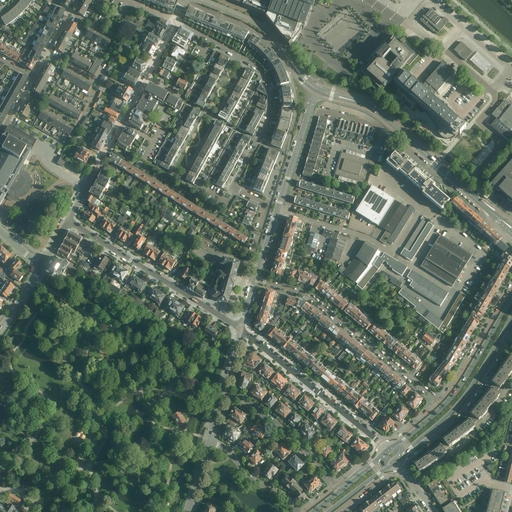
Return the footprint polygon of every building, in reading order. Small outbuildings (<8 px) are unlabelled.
[(23,0),(21,0),(19,3),(26,9),(25,9),(27,11),(28,10),(26,8),(29,5),(29,4),(23,0)] [(83,0),(82,0),(81,4),(88,8),(90,4),(83,0)] [(142,0),(143,0),(142,2),(145,4),(146,2),(157,6),(156,8),(160,10),(160,8),(167,10),(166,12),(169,14),(170,11),(173,13),(173,12),(174,11),(175,8),(176,4),(177,4),(177,3),(170,0),(142,0)] [(229,0),(244,5),(243,6),(246,7),(246,8),(255,11),(265,15),(267,16),(267,17),(267,16),(266,17),(289,46),(290,47),(291,45),(291,44),(295,40),(296,38),(298,37),(300,34),(300,33),(301,32),(302,29),(303,27),(304,27),(304,28),(305,28),(306,25),(312,10),(313,6),(315,2),(315,0),(229,0)] [(19,3),(16,7),(22,13),(24,15),(25,14),(23,12),(25,9),(26,9),(19,3)] [(81,4),(78,9),(85,12),(88,8),(81,4)] [(16,7),(13,10),(18,16),(18,17),(20,19),(21,18),(19,16),(22,13),(16,7)] [(56,7),(54,11),(62,16),(64,12),(56,7)] [(186,18),(190,20),(194,10),(190,8),(186,18)] [(83,17),(85,12),(78,9),(76,13),(83,17)] [(449,22),(447,20),(444,18),(442,20),(430,9),(420,21),(433,33),(434,32),(437,35),(449,22)] [(13,10),(9,13),(14,20),(15,22),(17,22),(15,19),(18,17),(18,16),(13,10)] [(190,20),(194,21),(198,11),(194,10),(190,20)] [(60,20),(62,16),(54,11),(52,15),(60,20)] [(194,21),(198,23),(202,13),(198,11),(194,21)] [(9,13),(5,16),(10,23),(9,24),(11,26),(12,25),(11,23),(14,20),(9,13)] [(198,23),(203,25),(207,15),(202,13),(198,23)] [(58,24),(60,20),(52,15),(49,19),(58,24)] [(211,16),(207,15),(203,25),(207,26),(211,16)] [(5,16),(1,19),(6,26),(9,24),(10,23),(5,16)] [(131,19),(126,16),(124,19),(127,20),(126,22),(128,23),(129,23),(134,26),(137,27),(140,29),(143,24),(142,24),(140,22),(138,26),(135,24),(130,22),(131,19)] [(215,18),(211,16),(207,26),(211,28),(215,18)] [(153,30),(155,30),(156,28),(164,32),(166,28),(158,23),(158,22),(157,22),(156,24),(154,22),(152,25),(144,20),(145,19),(141,17),(138,21),(137,20),(135,24),(138,26),(140,22),(153,30)] [(219,20),(215,18),(211,28),(215,30),(219,20)] [(56,28),(58,24),(49,19),(47,23),(56,28)] [(169,23),(160,19),(158,22),(158,23),(166,28),(169,23)] [(223,21),(219,20),(215,30),(219,31),(223,21)] [(227,23),(223,21),(219,31),(223,33),(227,23)] [(47,23),(45,27),(53,32),(56,28),(47,23)] [(71,35),(76,26),(70,23),(65,32),(71,35)] [(232,25),(227,23),(223,33),(228,35),(232,25)] [(236,26),(232,25),(228,35),(232,36),(236,26)] [(240,28),(236,26),(232,36),(236,38),(240,28)] [(51,36),(51,35),(53,32),(45,27),(43,31),(51,36)] [(157,44),(159,40),(150,35),(148,34),(140,29),(137,27),(135,30),(141,33),(142,33),(145,34),(144,37),(146,38),(149,40),(157,44)] [(159,40),(164,32),(156,28),(155,30),(153,30),(152,31),(151,30),(150,31),(148,34),(150,35),(159,40)] [(194,35),(181,28),(178,32),(179,32),(179,33),(178,33),(179,33),(178,34),(177,34),(188,41),(190,42),(191,40),(192,40),(194,35)] [(244,30),(240,28),(236,38),(240,40),(244,30)] [(87,29),(86,32),(83,36),(88,38),(92,31),(87,29)] [(249,32),(244,30),(240,40),(244,42),(249,32)] [(49,39),(50,38),(51,36),(43,31),(41,35),(49,39)] [(97,34),(92,31),(88,38),(93,41),(97,34)] [(65,32),(62,36),(69,40),(72,36),(71,35),(65,32)] [(101,36),(97,34),(93,41),(97,43),(101,36)] [(186,45),(188,41),(177,34),(175,39),(186,45)] [(41,35),(38,39),(47,43),(49,39),(41,35)] [(253,35),(252,37),(248,44),(252,47),(258,38),(253,35)] [(62,36),(60,41),(67,45),(69,40),(62,36)] [(105,39),(101,36),(97,43),(101,46),(105,39)] [(400,43),(392,36),(385,44),(384,44),(382,47),(372,58),(358,74),(380,93),(395,77),(394,79),(394,80),(394,81),(395,82),(396,82),(396,81),(398,80),(404,75),(400,71),(406,64),(409,66),(419,55),(405,43),(405,41),(405,40),(404,40),(403,40),(400,43)] [(144,42),(144,43),(155,49),(157,44),(149,40),(146,38),(144,42)] [(262,41),(258,38),(252,47),(255,49),(262,41)] [(38,39),(36,43),(45,47),(47,43),(38,39)] [(110,41),(105,39),(101,46),(106,49),(110,41)] [(175,39),(173,42),(173,44),(183,49),(186,45),(175,39)] [(476,40),(470,46),(474,49),(479,43),(476,40)] [(65,49),(67,45),(60,41),(57,45),(65,49)] [(266,44),(262,41),(255,49),(259,52),(266,44)] [(144,43),(142,42),(137,51),(141,53),(142,52),(150,57),(155,49),(144,43)] [(42,51),(43,50),(45,47),(36,43),(34,47),(42,51)] [(454,51),(458,55),(459,55),(466,47),(461,43),(454,51)] [(479,43),(474,49),(478,53),(483,46),(479,43)] [(0,50),(0,53),(3,55),(8,46),(6,44),(5,47),(3,46),(0,50)] [(270,48),(266,44),(259,52),(262,55),(270,48)] [(62,54),(65,49),(57,45),(55,50),(62,54)] [(3,55),(7,58),(13,48),(8,46),(3,55)] [(483,46),(478,53),(481,56),(487,50),(483,46)] [(40,55),(41,54),(42,51),(34,47),(32,50),(40,55)] [(173,51),(172,53),(170,56),(183,64),(186,60),(183,59),(184,58),(185,58),(187,54),(175,47),(175,48),(173,48),(172,49),(173,50),(173,51)] [(7,58),(11,60),(17,50),(15,49),(13,48),(7,58)] [(273,52),(270,48),(262,55),(265,59),(273,52)] [(468,49),(462,55),(466,58),(472,52),(468,49)] [(11,60),(16,63),(20,56),(17,54),(19,51),(17,50),(11,60)] [(38,59),(39,58),(40,55),(32,50),(30,54),(38,59)] [(487,50),(481,56),(485,59),(490,53),(487,50)] [(276,56),(273,52),(265,59),(268,62),(276,56)] [(472,52),(466,58),(470,61),(475,55),(472,52)] [(490,53),(485,59),(489,62),(494,56),(490,53)] [(36,63),(38,59),(30,54),(27,59),(36,63)] [(69,62),(74,64),(78,57),(73,54),(69,62)] [(33,67),(36,63),(27,59),(26,58),(24,57),(21,55),(20,57),(25,60),(27,62),(26,64),(33,67)] [(221,55),(219,60),(226,64),(227,62),(228,62),(229,59),(221,55)] [(475,55),(470,61),(473,65),(479,59),(475,55)] [(279,60),(276,56),(268,62),(270,66),(279,60)] [(494,56),(489,62),(492,66),(498,60),(494,56)] [(74,64),(78,67),(82,60),(78,57),(74,64)] [(33,67),(26,64),(25,65),(22,63),(23,61),(19,59),(18,61),(17,63),(31,71),(33,67)] [(168,60),(165,64),(163,68),(163,67),(163,68),(164,68),(172,72),(176,64),(168,59),(168,60)] [(426,83),(421,88),(432,97),(436,92),(437,93),(454,73),(446,66),(445,65),(443,63),(442,63),(441,62),(439,60),(438,59),(435,63),(439,67),(440,67),(435,72),(426,82),(426,83)] [(479,59),(473,65),(477,68),(482,62),(479,59)] [(82,60),(78,67),(83,69),(87,62),(82,60)] [(219,60),(216,64),(224,68),(226,66),(225,65),(226,64),(219,60)] [(282,64),(279,60),(270,66),(273,70),(282,64)] [(498,60),(492,66),(496,69),(501,63),(498,60)] [(130,63),(128,67),(141,74),(145,67),(145,66),(145,65),(136,61),(133,65),(130,63)] [(87,62),(83,69),(87,72),(91,65),(87,62)] [(482,62),(477,68),(481,71),(486,65),(482,62)] [(501,63),(496,69),(500,72),(505,66),(501,63)] [(54,68),(49,65),(47,64),(45,69),(52,73),(54,68)] [(108,66),(105,72),(109,74),(113,66),(109,64),(108,66)] [(216,64),(214,68),(221,73),(222,71),(223,71),(224,68),(216,64)] [(273,70),(275,74),(285,69),(282,64),(273,70)] [(486,65),(481,71),(484,74),(490,68),(486,65)] [(505,66),(500,72),(503,76),(509,69),(505,66)] [(214,68),(211,73),(219,77),(221,75),(220,74),(221,73),(214,68)] [(490,68),(484,74),(488,78),(493,72),(490,68)] [(49,77),(52,73),(45,69),(42,73),(49,77)] [(137,81),(140,76),(129,69),(126,75),(137,81)] [(255,73),(247,69),(245,72),(246,72),(245,74),(252,78),(255,73)] [(275,74),(277,78),(287,74),(285,69),(275,74)] [(69,73),(64,70),(60,77),(65,80),(69,73)] [(158,76),(161,78),(162,77),(168,81),(172,75),(162,70),(161,72),(160,71),(158,75),(159,76),(158,76)] [(493,72),(488,78),(492,81),(497,75),(493,72)] [(47,82),(49,77),(42,73),(40,78),(47,82)] [(73,75),(69,73),(65,80),(69,82),(73,75)] [(137,81),(126,75),(123,73),(120,79),(134,87),(137,81)] [(211,73),(209,77),(216,82),(217,80),(218,80),(219,77),(211,73)] [(19,74),(16,78),(25,83),(27,79),(19,74)] [(250,82),(252,78),(245,74),(244,76),(243,75),(242,78),(250,82)] [(288,79),(287,74),(277,78),(278,82),(288,79)] [(398,80),(394,85),(419,107),(421,108),(424,112),(425,114),(428,116),(430,119),(434,124),(437,127),(435,129),(436,130),(440,136),(440,137),(442,138),(444,139),(446,140),(447,140),(448,140),(449,140),(450,140),(451,140),(453,139),(454,138),(455,137),(459,133),(460,134),(466,127),(463,125),(462,124),(461,124),(460,123),(459,122),(458,122),(457,121),(453,117),(432,98),(432,97),(421,88),(404,74),(404,75),(399,80),(398,80)] [(78,78),(73,75),(69,82),(74,85),(78,78)] [(497,75),(492,81),(495,84),(501,78),(497,75)] [(99,81),(103,83),(105,84),(108,79),(102,76),(99,81)] [(209,77),(206,82),(214,86),(216,84),(215,83),(216,82),(209,77)] [(16,78),(14,82),(22,87),(25,83),(16,78)] [(40,78),(37,82),(44,86),(47,82),(40,78)] [(82,80),(78,78),(74,85),(78,87),(82,80)] [(176,86),(184,90),(188,83),(180,79),(178,78),(175,85),(176,85),(176,86)] [(247,87),(250,82),(242,78),(240,81),(241,81),(240,83),(247,87)] [(290,84),(288,79),(278,82),(280,87),(290,84)] [(83,81),(82,80),(78,87),(83,90),(87,83),(83,81)] [(103,83),(99,81),(95,89),(101,92),(105,84),(103,83)] [(14,82),(12,86),(20,91),(22,87),(14,82)] [(42,91),(44,86),(37,82),(35,87),(42,91)] [(206,82),(204,86),(211,90),(212,89),(213,89),(214,86),(206,82)] [(91,85),(87,83),(83,90),(87,92),(91,85)] [(245,91),(247,87),(240,83),(239,84),(238,84),(237,87),(245,91)] [(261,84),(257,91),(254,95),(256,96),(258,92),(264,95),(267,97),(267,95),(267,94),(266,93),(266,92),(265,90),(264,88),(264,87),(263,86),(262,85),(262,84),(261,84)] [(179,111),(184,103),(150,85),(146,93),(145,93),(164,103),(179,111)] [(12,86),(10,90),(18,95),(20,91),(12,86)] [(204,86),(202,91),(210,95),(211,93),(210,92),(211,90),(204,86)] [(39,95),(42,91),(35,87),(32,91),(39,95)] [(131,91),(123,87),(121,90),(118,88),(117,91),(128,97),(131,91)] [(242,96),(245,91),(237,87),(235,89),(236,90),(235,92),(242,96)] [(10,90),(7,94),(16,99),(18,95),(10,90)] [(117,91),(114,96),(125,102),(128,97),(117,91)] [(202,91),(199,95),(207,99),(208,98),(210,95),(202,91)] [(135,111),(149,118),(151,115),(155,114),(156,112),(157,113),(158,113),(159,113),(159,112),(159,111),(159,110),(157,110),(158,108),(158,105),(159,103),(163,105),(164,103),(145,93),(146,93),(145,92),(135,111)] [(240,100),(242,96),(235,92),(234,93),(233,93),(232,96),(240,100)] [(7,94),(5,98),(14,102),(16,99),(7,94)] [(199,95),(197,99),(197,100),(205,104),(206,102),(206,101),(207,99),(199,95)] [(259,102),(267,107),(267,105),(267,104),(267,103),(267,102),(267,100),(267,99),(267,98),(267,97),(264,95),(262,99),(261,98),(259,102)] [(46,103),(51,105),(55,98),(50,96),(46,103)] [(237,105),(240,100),(232,96),(230,98),(231,99),(230,101),(237,105)] [(11,106),(14,102),(5,98),(3,102),(11,106)] [(59,101),(55,98),(51,105),(55,108),(59,101)] [(115,98),(112,105),(116,107),(117,105),(119,106),(118,107),(121,108),(120,109),(122,110),(123,107),(124,106),(125,105),(125,103),(121,101),(121,102),(115,98)] [(206,105),(205,104),(197,100),(197,99),(195,99),(193,104),(203,109),(206,105)] [(55,108),(56,108),(60,110),(64,103),(59,101),(55,108)] [(235,109),(237,105),(230,101),(229,102),(228,102),(227,105),(235,109)] [(489,123),(488,124),(511,144),(511,142),(511,107),(505,101),(504,101),(499,107),(492,115),(494,117),(491,122),(489,123)] [(3,102),(1,106),(9,110),(11,106),(3,102)] [(267,107),(259,102),(256,106),(265,111),(266,110),(266,109),(266,108),(267,107)] [(60,110),(64,113),(68,106),(64,103),(60,110)] [(29,114),(31,109),(24,105),(22,110),(29,114)] [(119,115),(99,106),(96,105),(95,107),(94,107),(94,108),(98,110),(108,115),(116,119),(119,115)] [(120,113),(122,110),(120,109),(121,108),(118,107),(119,106),(117,105),(116,107),(112,105),(109,110),(119,114),(120,112),(120,113)] [(232,114),(235,109),(227,105),(225,107),(226,108),(225,109),(232,114)] [(1,106),(0,107),(0,110),(7,114),(9,110),(1,106)] [(64,113),(68,115),(69,115),(73,108),(68,106),(64,113)] [(191,107),(188,112),(189,113),(190,113),(198,117),(197,117),(199,118),(201,113),(191,107)] [(77,111),(73,108),(69,115),(73,118),(77,111)] [(230,118),(232,114),(225,109),(224,111),(223,111),(222,113),(222,114),(230,118)] [(253,114),(261,118),(262,116),(264,113),(256,109),(253,114)] [(22,110),(19,115),(26,119),(29,114),(22,110)] [(46,114),(41,111),(37,118),(42,121),(46,114)] [(73,118),(78,120),(82,113),(77,111),(73,118)] [(135,111),(135,112),(134,114),(132,118),(141,123),(143,119),(147,121),(148,119),(149,118),(135,111)] [(189,113),(187,117),(195,121),(196,119),(196,120),(197,117),(198,117),(190,113),(189,113)] [(222,113),(221,113),(218,118),(229,123),(231,118),(230,118),(222,114),(222,113)] [(42,121),(46,124),(50,116),(46,114),(42,121)] [(253,114),(251,118),(259,122),(260,120),(260,119),(261,118),(253,114)] [(114,124),(116,120),(116,119),(108,115),(107,117),(104,115),(103,118),(114,124)] [(55,119),(54,119),(50,116),(46,124),(51,126),(55,119)] [(187,117),(185,121),(193,126),(194,123),(195,121),(187,117)] [(333,122),(331,126),(335,127),(335,129),(336,129),(338,121),(335,120),(324,118),(324,119),(320,117),(318,123),(326,125),(327,125),(328,121),(330,122),(330,121),(333,122)] [(102,126),(100,128),(101,128),(109,133),(112,128),(101,121),(96,118),(94,121),(102,126)] [(103,118),(101,121),(112,128),(114,124),(103,118)] [(132,118),(129,123),(130,124),(140,131),(144,125),(143,125),(141,123),(132,118)] [(256,126),(257,125),(259,122),(251,118),(249,122),(256,126)] [(59,121),(55,119),(51,126),(55,128),(59,121)] [(55,128),(60,131),(64,124),(59,121),(55,128)] [(185,121),(182,126),(190,130),(191,128),(191,129),(193,126),(185,121)] [(216,121),(214,126),(215,127),(215,126),(223,131),(224,132),(227,127),(216,121)] [(336,129),(334,136),(336,136),(337,134),(338,130),(340,130),(342,122),(341,122),(340,121),(339,121),(338,121),(336,129)] [(249,122),(246,127),(254,131),(255,129),(255,128),(256,126),(249,122)] [(60,131),(64,133),(68,126),(64,124),(60,131)] [(0,204),(5,196),(6,193),(7,193),(11,195),(13,196),(14,196),(16,197),(17,197),(18,197),(19,196),(20,196),(22,196),(23,195),(24,195),(25,194),(27,193),(28,192),(28,190),(29,189),(30,188),(30,186),(30,185),(31,183),(30,182),(30,181),(30,180),(30,179),(29,178),(29,176),(28,175),(27,174),(26,173),(25,172),(24,171),(23,171),(23,170),(24,168),(25,166),(23,165),(26,160),(30,152),(31,150),(32,149),(36,142),(14,130),(8,126),(2,137),(3,137),(1,139),(0,140),(0,204)] [(73,129),(69,127),(68,126),(64,133),(69,136),(73,129)] [(182,126),(180,130),(188,135),(189,132),(190,130),(182,126)] [(220,135),(223,131),(215,126),(215,127),(213,129),(214,129),(213,131),(220,135)] [(255,132),(254,131),(246,127),(245,126),(242,131),(253,137),(255,132)] [(107,137),(109,133),(101,128),(100,130),(95,127),(94,130),(95,130),(107,137)] [(287,135),(289,130),(278,127),(277,131),(287,135)] [(317,127),(316,128),(316,131),(329,135),(332,136),(333,135),(330,134),(330,133),(328,132),(326,131),(326,130),(317,127)] [(125,129),(124,132),(135,139),(138,135),(127,129),(125,129)] [(372,139),(373,135),(375,130),(371,129),(366,145),(371,147),(372,145),(369,144),(371,138),(372,139)] [(105,141),(107,137),(95,130),(94,132),(97,134),(96,136),(105,141)] [(180,130),(177,135),(185,139),(186,137),(186,138),(188,135),(180,130)] [(218,140),(220,135),(213,131),(212,133),(211,133),(210,135),(218,140)] [(285,140),(287,135),(277,131),(275,136),(285,140)] [(124,132),(121,137),(133,144),(135,139),(124,132)] [(248,138),(240,134),(238,139),(239,140),(247,144),(247,145),(248,145),(251,140),(248,138)] [(102,146),(105,141),(96,136),(95,135),(92,140),(102,146)] [(177,135),(175,139),(183,144),(184,141),(185,139),(177,135)] [(216,144),(218,140),(210,135),(208,138),(209,138),(208,140),(216,144)] [(275,136),(273,141),(283,145),(285,140),(275,136)] [(314,136),(313,140),(327,144),(327,141),(323,140),(323,138),(314,136)] [(119,141),(130,148),(133,144),(121,137),(119,141)] [(175,139),(172,144),(180,148),(181,146),(183,144),(175,139)] [(99,151),(102,146),(92,140),(89,145),(99,151)] [(213,149),(216,144),(208,140),(207,142),(206,142),(205,144),(213,149)] [(239,140),(237,144),(244,148),(245,147),(246,147),(247,145),(247,144),(239,140)] [(128,153),(131,149),(131,148),(130,148),(119,141),(116,146),(128,153)] [(273,141),(271,146),(281,150),(283,145),(273,141)] [(172,144),(170,148),(178,153),(179,150),(180,148),(172,144)] [(211,153),(213,149),(205,144),(204,147),(203,149),(211,153)] [(237,144),(234,149),(242,153),(244,150),(243,150),(244,148),(237,144)] [(321,148),(312,146),(310,150),(324,154),(324,152),(323,152),(323,150),(320,150),(321,148)] [(89,159),(90,157),(89,156),(91,154),(81,148),(79,150),(77,153),(75,153),(87,160),(88,159),(89,159)] [(170,148),(167,153),(175,157),(176,155),(177,155),(178,153),(170,148)] [(208,158),(211,153),(203,149),(202,151),(200,153),(208,158)] [(234,149),(232,153),(239,157),(240,155),(241,156),(242,153),(234,149)] [(279,154),(269,149),(267,154),(277,159),(279,154)] [(358,182),(363,184),(368,167),(376,170),(380,156),(375,154),(373,162),(365,159),(365,156),(347,151),(346,154),(341,152),(334,176),(339,177),(338,180),(357,185),(358,182)] [(87,163),(88,161),(87,160),(75,153),(73,157),(74,158),(73,159),(81,163),(81,164),(84,166),(85,163),(87,163)] [(167,153),(165,157),(173,162),(175,159),(174,159),(175,157),(167,153)] [(206,162),(208,158),(200,153),(199,156),(198,158),(206,162)] [(232,153),(229,158),(237,162),(239,159),(238,159),(239,157),(232,153)] [(395,153),(391,157),(386,163),(398,173),(399,172),(407,179),(416,168),(405,159),(403,160),(395,153)] [(112,154),(108,161),(118,167),(122,161),(112,154)] [(275,164),(277,159),(267,154),(265,159),(275,164)] [(309,154),(308,159),(326,164),(324,163),(324,161),(322,160),(318,158),(318,157),(309,154)] [(165,157),(163,162),(170,166),(171,164),(172,164),(173,162),(165,157)] [(63,167),(66,162),(60,158),(57,164),(63,167)] [(203,167),(206,162),(198,158),(197,160),(195,162),(203,167)] [(229,158),(227,162),(234,166),(235,164),(236,165),(237,162),(229,158)] [(265,159),(262,164),(273,169),(275,164),(265,159)] [(118,167),(125,171),(128,165),(122,161),(118,167)] [(160,166),(168,171),(170,168),(169,168),(170,166),(163,162),(160,166)] [(201,171),(203,167),(195,162),(194,165),(193,167),(201,171)] [(227,162),(224,167),(232,171),(234,168),(233,168),(234,166),(227,162)] [(306,163),(306,165),(305,167),(319,171),(319,168),(315,167),(316,166),(306,163)] [(271,174),(273,169),(262,164),(260,169),(271,174)] [(125,171),(130,174),(134,168),(128,165),(125,171)] [(198,176),(201,171),(193,167),(192,169),(192,168),(190,171),(198,176)] [(224,167),(222,171),(229,175),(230,173),(231,174),(232,171),(224,167)] [(430,180),(425,176),(419,171),(420,170),(422,172),(423,171),(419,167),(417,170),(416,168),(407,179),(421,190),(430,180)] [(130,174),(136,178),(140,172),(134,168),(130,174)] [(511,171),(508,168),(492,186),(499,193),(497,195),(501,199),(501,198),(511,207),(511,171)] [(260,169),(258,174),(269,179),(271,174),(260,169)] [(196,180),(198,176),(190,171),(189,174),(188,176),(196,180)] [(222,171),(219,175),(227,180),(229,177),(228,177),(229,175),(222,171)] [(136,178),(142,182),(146,176),(140,172),(136,178)] [(304,172),(302,176),(312,179),(312,178),(316,180),(317,178),(315,178),(315,176),(313,176),(313,174),(304,172)] [(101,174),(98,179),(116,189),(118,186),(114,183),(113,184),(112,183),(113,180),(108,178),(101,174)] [(258,174),(256,179),(267,184),(269,179),(258,174)] [(219,175),(217,180),(224,184),(225,182),(226,183),(227,180),(219,175)] [(142,182),(148,185),(152,180),(146,176),(142,182)] [(196,180),(188,176),(187,178),(187,177),(185,180),(193,185),(196,180)] [(98,179),(95,184),(107,191),(108,188),(110,189),(116,193),(118,190),(116,189),(98,179)] [(256,179),(254,184),(265,189),(267,184),(256,179)] [(148,185),(154,189),(158,183),(152,180),(148,185)] [(224,184),(217,180),(214,185),(222,189),(224,186),(223,186),(224,184)] [(442,211),(450,201),(436,189),(440,185),(436,182),(434,184),(430,180),(421,190),(424,193),(422,194),(442,211)] [(308,184),(301,182),(300,183),(301,183),(300,184),(301,184),(300,187),(299,187),(299,188),(306,191),(308,184)] [(154,189),(160,193),(164,187),(158,183),(154,189)] [(95,184),(92,189),(105,196),(110,199),(112,200),(114,197),(108,194),(106,193),(107,191),(95,184)] [(254,184),(252,190),(263,194),(265,189),(254,184)] [(315,186),(308,184),(306,191),(312,193),(315,186)] [(321,188),(315,186),(312,193),(319,195),(321,188)] [(160,193),(166,197),(170,191),(164,187),(160,193)] [(395,201),(383,194),(372,187),(356,212),(370,221),(373,224),(374,223),(378,226),(377,227),(378,227),(378,226),(395,201)] [(328,190),(321,188),(319,195),(326,197),(328,190)] [(90,194),(90,195),(102,201),(105,196),(92,189),(91,191),(90,194)] [(335,193),(328,190),(326,197),(333,199),(335,193)] [(166,197),(172,200),(176,194),(170,191),(166,197)] [(341,195),(335,193),(333,199),(339,201),(341,195)] [(172,200),(178,204),(182,198),(176,194),(172,200)] [(348,197),(341,195),(339,201),(346,203),(348,197)] [(97,200),(89,196),(86,201),(87,201),(86,201),(88,202),(91,204),(94,205),(97,200)] [(355,199),(348,197),(346,203),(353,205),(355,199)] [(178,204),(184,208),(188,202),(182,198),(178,204)] [(303,200),(296,198),(296,199),(295,202),(295,203),(294,204),(295,204),(301,206),(303,200)] [(457,198),(450,206),(456,211),(463,203),(462,202),(461,202),(457,198)] [(310,202),(303,200),(301,206),(308,208),(310,202)] [(395,201),(378,226),(386,231),(379,241),(384,244),(407,209),(395,201)] [(184,208),(190,211),(194,205),(188,202),(184,208)] [(249,202),(246,207),(246,208),(248,208),(255,212),(258,207),(257,207),(249,202)] [(316,204),(310,202),(308,208),(314,210),(316,204)] [(456,211),(462,217),(469,209),(465,205),(463,203),(456,211)] [(99,208),(94,205),(91,204),(89,208),(91,209),(91,210),(97,214),(99,212),(97,211),(99,208)] [(323,206),(316,204),(314,210),(321,212),(323,206)] [(190,211),(196,215),(200,209),(194,205),(190,211)] [(394,243),(415,210),(410,205),(389,239),(394,243)] [(330,208),(323,206),(321,212),(328,214),(330,208)] [(255,214),(247,211),(248,208),(246,208),(246,207),(245,207),(244,209),(243,209),(242,211),(246,213),(245,215),(253,218),(255,214)] [(336,210),(330,208),(328,214),(334,217),(336,210)] [(206,213),(200,209),(196,215),(202,219),(206,213)] [(462,217),(469,223),(476,215),(474,213),(469,209),(462,217)] [(343,212),(336,210),(334,217),(341,219),(343,212)] [(343,212),(341,219),(348,221),(350,214),(343,212)] [(86,213),(83,218),(88,221),(89,220),(95,224),(96,222),(94,220),(95,218),(88,214),(86,213)] [(212,217),(206,213),(202,219),(208,222),(212,217)] [(251,222),(253,218),(245,215),(241,213),(240,215),(245,217),(244,220),(251,222)] [(469,223),(475,229),(476,229),(483,221),(478,217),(478,216),(476,215),(469,223)] [(217,220),(212,217),(208,222),(214,226),(217,220)] [(110,222),(110,221),(105,218),(101,224),(102,225),(100,227),(105,230),(110,222)] [(290,218),(288,222),(303,227),(304,223),(290,218)] [(423,219),(404,249),(407,251),(409,252),(422,233),(424,230),(426,227),(428,223),(428,222),(423,219)] [(224,224),(217,220),(214,226),(220,230),(224,224)] [(483,235),(489,227),(489,226),(488,225),(487,225),(486,224),(483,221),(476,229),(483,235)] [(110,222),(105,230),(109,233),(111,230),(112,231),(116,225),(114,223),(113,224),(110,222)] [(287,227),(296,230),(296,228),(302,229),(303,227),(288,222),(288,224),(287,225),(286,226),(287,227)] [(229,228),(224,224),(220,230),(226,233),(229,228)] [(140,232),(143,226),(141,225),(140,227),(139,227),(134,234),(137,236),(140,232)] [(120,240),(125,232),(122,230),(123,229),(121,227),(117,234),(118,235),(116,237),(120,240)] [(296,230),(287,227),(287,228),(286,228),(285,230),(286,231),(285,233),(299,238),(300,235),(295,233),(296,230)] [(483,235),(489,240),(496,233),(492,229),(491,228),(490,228),(490,227),(489,227),(483,235)] [(226,233),(232,237),(235,231),(229,228),(226,233)] [(191,229),(185,239),(191,242),(197,233),(191,229)] [(333,232),(325,230),(323,236),(326,236),(331,238),(332,235),(333,232)] [(75,252),(83,239),(70,231),(63,244),(75,252)] [(232,237),(238,241),(241,235),(235,231),(232,237)] [(125,232),(120,240),(125,243),(126,240),(128,241),(129,238),(132,240),(134,236),(129,233),(129,234),(125,232)] [(299,238),(285,233),(284,235),(283,235),(283,237),(283,238),(292,241),(293,238),(298,240),(299,238)] [(311,233),(306,249),(314,252),(319,236),(311,233)] [(489,240),(495,246),(496,246),(500,241),(502,238),(501,238),(501,237),(500,236),(499,236),(496,233),(489,240)] [(241,235),(238,241),(244,244),(247,239),(241,235)] [(425,260),(420,267),(452,287),(457,280),(467,264),(472,255),(440,235),(435,244),(425,260)] [(139,237),(137,240),(135,243),(136,243),(133,247),(136,249),(138,251),(138,250),(139,251),(146,239),(142,237),(141,238),(139,237)] [(290,247),(292,241),(283,238),(282,241),(281,242),(281,243),(281,244),(290,247)] [(326,252),(325,257),(330,259),(339,262),(345,243),(337,240),(331,238),(328,246),(326,252)] [(500,241),(496,246),(503,252),(504,252),(498,261),(498,262),(500,263),(510,269),(511,265),(511,263),(511,262),(511,261),(511,259),(507,256),(508,255),(504,252),(508,248),(500,241)] [(378,250),(369,244),(366,243),(358,255),(370,263),(378,250)] [(63,244),(60,249),(70,255),(71,252),(74,254),(75,252),(63,244)] [(288,253),(290,247),(281,244),(281,245),(280,245),(279,247),(280,248),(279,250),(288,253)] [(149,258),(154,249),(148,245),(144,251),(142,254),(146,256),(147,258),(148,257),(149,258)] [(57,254),(70,261),(71,259),(68,257),(70,255),(60,249),(57,254)] [(154,249),(149,258),(149,259),(151,260),(152,259),(155,262),(157,259),(156,258),(160,252),(154,249)] [(293,255),(288,253),(279,250),(278,253),(277,254),(277,255),(277,256),(291,261),(286,259),(287,256),(292,258),(293,255)] [(6,251),(0,257),(0,261),(3,264),(11,256),(6,251)] [(164,267),(171,257),(165,253),(160,261),(160,260),(158,263),(161,266),(163,267),(164,267)] [(381,258),(380,260),(384,262),(387,264),(391,258),(384,254),(381,258)] [(358,255),(356,258),(367,268),(370,263),(358,255)] [(94,263),(91,268),(95,270),(97,271),(98,271),(99,271),(100,269),(103,271),(106,267),(106,266),(109,261),(102,256),(97,265),(94,263)] [(277,256),(277,257),(276,259),(275,259),(275,261),(275,262),(285,266),(286,263),(290,264),(291,261),(277,256)] [(171,257),(164,267),(165,268),(165,269),(167,270),(167,269),(171,271),(173,268),(172,268),(173,267),(175,268),(178,263),(176,262),(177,261),(171,257)] [(379,257),(375,262),(381,265),(384,262),(380,260),(381,258),(379,257)] [(47,275),(55,280),(56,280),(57,281),(58,281),(59,281),(60,280),(61,280),(62,279),(63,277),(64,275),(65,275),(66,273),(66,272),(67,270),(70,264),(65,262),(64,264),(55,258),(46,273),(47,274),(47,275)] [(354,283),(367,268),(356,258),(346,270),(342,267),(338,271),(346,277),(346,276),(354,283)] [(218,301),(219,301),(227,304),(229,298),(230,298),(232,292),(231,292),(233,286),(234,286),(235,283),(236,279),(236,278),(237,276),(236,276),(238,270),(240,263),(233,262),(233,261),(230,260),(230,261),(223,259),(222,265),(227,267),(225,274),(220,273),(218,279),(218,281),(217,281),(217,282),(216,283),(216,284),(216,285),(217,286),(216,287),(213,298),(219,300),(218,301)] [(10,272),(16,272),(17,272),(17,270),(21,265),(16,261),(8,270),(10,272)] [(273,268),(284,271),(285,268),(285,266),(275,262),(275,264),(274,265),(273,266),(274,267),(273,268)] [(373,265),(373,266),(378,270),(379,270),(381,265),(375,262),(373,265)] [(393,270),(392,271),(395,273),(401,264),(398,262),(393,270)] [(500,263),(496,270),(505,276),(506,276),(507,275),(508,274),(507,273),(510,269),(500,263)] [(401,264),(395,273),(398,275),(404,266),(401,264)] [(116,279),(122,269),(116,265),(110,275),(116,279)] [(404,266),(398,275),(402,277),(407,268),(404,266)] [(182,279),(183,279),(186,281),(192,272),(189,271),(189,270),(188,270),(185,268),(179,277),(183,279),(182,279)] [(284,271),(273,268),(273,270),(272,270),(271,272),(272,273),(282,277),(284,271)] [(122,269),(116,279),(121,283),(121,284),(123,286),(127,280),(125,278),(128,273),(122,269)] [(289,276),(288,279),(294,281),(297,272),(291,270),(290,273),(289,276)] [(304,272),(298,270),(295,281),(298,282),(298,283),(300,283),(301,283),(304,272)] [(492,278),(501,283),(504,279),(505,279),(506,277),(505,276),(496,270),(492,278)] [(16,272),(10,272),(8,275),(18,282),(22,277),(17,273),(17,272),(16,272)] [(310,274),(304,272),(301,283),(302,284),(303,284),(304,284),(307,285),(310,274)] [(392,277),(384,272),(382,274),(391,280),(390,282),(392,284),(393,285),(394,284),(400,288),(402,284),(397,280),(392,277)] [(319,277),(310,274),(307,285),(308,286),(309,286),(310,286),(313,287),(319,277)] [(501,284),(488,277),(487,279),(491,282),(490,285),(498,290),(498,289),(499,289),(500,288),(499,287),(501,284)] [(129,281),(124,288),(125,288),(127,290),(129,287),(132,288),(132,287),(135,289),(140,281),(140,280),(138,278),(137,279),(136,278),(135,280),(134,279),(131,283),(129,281)] [(190,284),(188,288),(187,289),(193,293),(196,288),(199,282),(196,279),(195,281),(192,279),(190,284)] [(140,281),(135,289),(138,291),(138,292),(141,294),(145,286),(144,285),(145,284),(144,283),(144,282),(142,281),(141,282),(140,281)] [(319,292),(324,285),(319,281),(314,288),(319,292)] [(1,287),(10,294),(14,288),(5,282),(1,287)] [(193,293),(203,299),(206,294),(210,288),(199,282),(196,288),(193,293)] [(324,285),(319,292),(320,292),(320,293),(321,294),(324,296),(329,289),(330,288),(325,284),(324,285)] [(498,290),(490,285),(488,287),(483,285),(482,287),(495,295),(496,293),(497,292),(498,291),(497,290),(498,290)] [(10,294),(1,287),(0,288),(0,294),(6,299),(10,294)] [(495,295),(482,287),(481,290),(485,292),(483,295),(492,300),(493,299),(494,298),(493,297),(495,295)] [(324,296),(328,299),(334,293),(329,289),(324,296)] [(154,301),(159,293),(158,292),(158,291),(156,290),(155,290),(154,291),(152,290),(147,298),(150,300),(151,299),(154,301)] [(276,293),(267,290),(266,290),(266,291),(265,293),(265,294),(265,295),(277,299),(275,298),(273,297),(274,296),(275,296),(276,293)] [(159,293),(154,301),(157,303),(156,304),(159,305),(158,306),(159,307),(164,298),(163,297),(163,295),(163,294),(161,293),(160,293),(159,293)] [(328,299),(333,303),(338,297),(334,293),(328,299)] [(264,301),(273,303),(274,300),(277,301),(277,299),(265,295),(265,297),(264,298),(264,299),(264,300),(264,301)] [(492,300),(483,295),(482,298),(477,295),(476,298),(488,305),(490,303),(491,303),(492,301),(491,301),(492,300)] [(289,297),(287,302),(285,306),(289,307),(290,306),(291,306),(294,298),(289,297)] [(333,303),(338,307),(343,300),(338,297),(333,303)] [(488,305),(476,298),(474,300),(479,303),(477,306),(485,311),(486,310),(487,310),(487,308),(488,305)] [(167,303),(163,309),(165,311),(167,309),(172,313),(178,304),(172,300),(170,304),(167,303)] [(301,310),(307,304),(305,302),(304,302),(299,300),(296,310),(300,311),(300,310),(301,310)] [(348,304),(343,300),(338,307),(342,311),(348,304)] [(271,309),(273,303),(264,301),(263,301),(263,303),(263,304),(262,306),(271,309)] [(415,308),(413,310),(416,312),(422,305),(419,303),(415,308)] [(178,304),(172,313),(177,316),(176,317),(180,320),(184,314),(181,312),(184,307),(178,304)] [(311,307),(307,304),(301,310),(303,311),(302,312),(305,315),(311,307)] [(354,309),(349,305),(343,312),(348,315),(354,309)] [(422,305),(416,312),(418,314),(419,315),(425,307),(422,305)] [(261,308),(260,310),(261,311),(260,311),(269,314),(272,315),(274,310),(271,309),(262,306),(261,308)] [(470,308),(474,311),(482,316),(484,313),(485,313),(485,312),(485,311),(477,306),(476,308),(471,306),(470,308)] [(315,310),(311,307),(305,315),(309,318),(315,310)] [(425,307),(419,315),(422,317),(427,310),(425,307)] [(358,312),(354,309),(348,315),(353,319),(358,312)] [(309,318),(313,322),(320,314),(315,310),(309,318)] [(427,310),(422,317),(425,319),(430,312),(427,310)] [(259,316),(269,320),(270,317),(268,317),(269,314),(260,311),(260,312),(259,314),(259,316)] [(482,316),(474,311),(471,316),(479,321),(480,320),(481,319),(481,318),(482,316)] [(187,313),(182,321),(184,323),(188,325),(189,323),(191,325),(196,316),(194,315),(194,314),(192,313),(191,313),(191,312),(189,315),(187,313)] [(353,319),(357,323),(363,316),(358,312),(353,319)] [(430,312),(425,319),(427,321),(433,314),(430,312)] [(313,322),(318,325),(324,317),(320,314),(313,322)] [(433,314),(427,321),(430,324),(436,317),(433,314)] [(196,316),(191,325),(197,328),(200,322),(202,319),(201,319),(201,318),(199,317),(196,316)] [(259,316),(258,316),(258,317),(257,317),(257,319),(256,321),(264,324),(265,324),(267,319),(269,320),(259,316)] [(357,323),(362,327),(368,320),(363,316),(357,323)] [(328,321),(324,317),(318,325),(322,329),(328,321)] [(436,317),(430,324),(433,326),(439,319),(436,317)] [(466,325),(474,329),(477,325),(478,325),(478,324),(478,323),(478,322),(470,317),(470,318),(466,325)] [(439,319),(433,326),(438,330),(443,322),(439,319)] [(443,322),(438,330),(443,334),(450,322),(445,319),(443,322)] [(372,324),(368,320),(362,327),(367,331),(372,324)] [(256,321),(255,327),(258,328),(258,329),(262,331),(264,324),(256,321)] [(333,324),(328,321),(322,329),(326,332),(333,324)] [(337,328),(333,324),(326,332),(331,336),(337,328)] [(378,328),(373,324),(368,331),(373,335),(378,328)] [(464,324),(460,331),(462,332),(470,337),(473,332),(474,331),(474,330),(474,329),(466,325),(464,324)] [(212,327),(208,325),(204,331),(211,335),(210,340),(209,341),(214,342),(215,340),(215,338),(217,336),(216,335),(218,332),(211,328),(212,327)] [(271,339),(279,331),(274,326),(266,335),(269,337),(269,338),(270,339),(271,339)] [(341,331),(337,328),(331,336),(335,339),(341,331)] [(383,332),(378,328),(373,335),(377,339),(383,332)] [(424,333),(426,335),(434,342),(435,341),(434,341),(436,338),(426,330),(424,333)] [(283,334),(279,331),(271,339),(272,340),(273,341),(274,341),(276,342),(278,340),(283,334)] [(346,335),(341,331),(335,339),(340,343),(346,335)] [(387,336),(383,332),(377,339),(382,343),(387,336)] [(462,332),(458,339),(459,340),(466,344),(468,340),(468,339),(469,339),(470,338),(470,337),(462,332)] [(288,338),(283,334),(278,340),(276,342),(279,344),(279,345),(281,347),(288,338)] [(352,340),(346,335),(340,343),(344,347),(345,345),(346,346),(352,340)] [(434,342),(426,335),(422,339),(423,340),(431,346),(434,342)] [(392,340),(387,336),(382,343),(386,346),(392,340)] [(286,351),(286,350),(293,342),(288,338),(281,347),(286,351)] [(458,339),(454,347),(462,352),(464,347),(465,347),(466,345),(465,345),(466,344),(459,340),(458,339)] [(358,345),(353,341),(352,340),(346,346),(348,347),(347,349),(351,352),(358,345)] [(398,344),(397,343),(393,340),(392,340),(386,346),(392,351),(398,344)] [(297,346),(293,342),(286,350),(288,352),(288,353),(290,355),(297,346)] [(403,348),(398,344),(392,351),(397,355),(403,348)] [(362,348),(358,345),(351,352),(350,354),(353,356),(354,355),(356,356),(362,348)] [(302,349),(297,346),(290,355),(292,356),(293,356),(295,358),(302,349)] [(454,347),(449,354),(457,359),(460,354),(461,354),(462,353),(461,352),(462,352),(454,347)] [(337,356),(340,351),(336,348),(332,353),(337,356)] [(367,352),(362,348),(356,356),(358,357),(356,359),(359,361),(360,360),(367,352)] [(407,352),(403,348),(397,355),(402,359),(407,352)] [(306,353),(302,349),(295,358),(298,360),(298,361),(299,362),(306,353)] [(371,356),(367,352),(360,360),(365,363),(371,356)] [(402,359),(406,363),(412,356),(407,352),(402,359)] [(250,354),(254,370),(262,361),(253,353),(250,354)] [(311,357),(306,353),(299,362),(301,363),(302,363),(304,365),(311,357)] [(254,370),(250,354),(246,355),(243,366),(254,370)] [(449,354),(445,361),(453,367),(456,362),(457,360),(457,359),(449,354)] [(511,356),(510,355),(501,369),(510,375),(511,372),(511,356)] [(375,359),(371,356),(365,363),(369,367),(375,359)] [(406,363),(411,366),(417,359),(412,356),(406,363)] [(316,361),(311,357),(304,365),(307,367),(307,368),(309,370),(316,361)] [(380,363),(375,359),(369,367),(372,369),(373,368),(374,369),(380,363)] [(422,363),(417,359),(411,366),(416,370),(422,363)] [(321,365),(316,361),(309,370),(310,371),(312,371),(314,373),(321,365)] [(445,361),(440,368),(447,374),(448,373),(449,372),(449,371),(453,367),(445,361)] [(384,366),(380,363),(374,369),(376,370),(375,371),(378,374),(384,366)] [(263,377),(269,368),(266,366),(264,365),(258,372),(260,373),(260,374),(263,377)] [(325,368),(321,365),(314,373),(316,375),(316,376),(318,377),(325,368)] [(388,369),(384,366),(378,374),(380,376),(382,375),(383,376),(388,369)] [(269,368),(263,377),(266,379),(266,378),(268,380),(274,373),(272,371),(273,371),(269,368)] [(331,373),(325,368),(318,377),(320,379),(321,379),(324,381),(331,373)] [(444,378),(447,374),(440,368),(435,375),(442,380),(443,380),(444,379),(444,378)] [(392,373),(388,369),(383,376),(384,377),(383,378),(386,381),(392,373)] [(510,375),(501,369),(491,382),(494,384),(500,388),(510,375)] [(248,381),(250,382),(251,379),(252,379),(253,376),(250,375),(246,374),(242,373),(242,375),(241,374),(240,378),(241,378),(241,379),(248,381)] [(337,378),(332,374),(331,373),(324,381),(325,382),(328,384),(328,385),(330,387),(337,378)] [(397,376),(392,373),(386,381),(389,383),(390,382),(392,383),(397,376)] [(276,386),(283,379),(278,375),(271,384),(274,386),(275,385),(276,386)] [(439,385),(442,380),(435,375),(429,381),(430,382),(430,383),(432,384),(433,384),(437,387),(438,387),(439,385)] [(401,380),(397,376),(392,383),(393,384),(392,385),(395,388),(401,380)] [(342,382),(337,378),(330,387),(332,388),(333,388),(335,390),(342,382)] [(248,381),(241,379),(241,380),(240,380),(240,382),(240,383),(239,387),(240,388),(240,389),(243,390),(243,389),(245,389),(246,387),(247,387),(248,381)] [(283,379),(276,386),(278,387),(277,389),(280,391),(287,383),(283,379)] [(405,383),(401,380),(395,388),(397,389),(395,392),(397,393),(405,383)] [(346,385),(342,382),(335,390),(337,392),(337,393),(339,394),(346,385)] [(494,384),(491,388),(496,392),(500,388),(494,384)] [(256,397),(261,390),(258,387),(259,387),(256,385),(250,394),(256,397)] [(351,389),(346,385),(339,394),(341,396),(342,396),(344,397),(351,389)] [(290,397),(296,390),(291,386),(284,394),(287,397),(288,396),(290,397)] [(410,390),(405,386),(399,393),(401,394),(400,396),(403,398),(410,390)] [(491,388),(480,401),(489,408),(500,395),(496,392),(491,388)] [(347,401),(348,402),(355,393),(351,389),(344,397),(347,399),(347,401)] [(261,390),(256,397),(261,401),(267,393),(265,391),(264,392),(261,390)] [(296,390),(290,397),(291,398),(290,400),(294,402),(301,393),(296,390)] [(360,397),(355,393),(348,402),(350,403),(351,403),(353,405),(360,397)] [(411,399),(419,406),(421,403),(421,402),(423,399),(414,393),(413,395),(413,396),(411,399)] [(277,400),(271,396),(265,405),(270,409),(274,404),(274,405),(277,400)] [(302,409),(303,408),(309,401),(305,397),(303,398),(300,402),(299,404),(300,405),(299,407),(302,409)] [(353,405),(358,409),(364,401),(362,400),(363,399),(360,397),(353,405)] [(419,406),(411,399),(408,402),(408,401),(406,403),(414,410),(416,408),(417,408),(419,406)] [(309,401),(303,408),(308,412),(310,410),(314,406),(313,406),(314,405),(309,401)] [(363,413),(370,404),(367,402),(367,403),(364,401),(358,409),(360,411),(361,411),(363,413)] [(478,420),(479,421),(489,408),(480,401),(470,413),(473,416),(478,420)] [(14,409),(12,407),(5,403),(0,410),(0,421),(3,423),(14,409)] [(280,415),(286,408),(281,404),(275,411),(280,415)] [(374,408),(370,404),(363,413),(365,415),(365,416),(367,417),(374,408)] [(397,411),(405,418),(407,415),(407,414),(409,412),(400,405),(399,407),(399,408),(397,411)] [(235,420),(240,412),(233,407),(231,409),(231,411),(232,412),(231,413),(231,414),(230,415),(229,417),(235,420)] [(314,413),(312,415),(314,417),(313,418),(317,421),(317,420),(324,412),(318,407),(316,410),(316,409),(313,413),(314,413)] [(286,408),(280,415),(285,419),(288,415),(289,416),(292,413),(291,412),(291,411),(290,411),(288,409),(286,408)] [(374,408),(367,417),(372,421),(379,412),(374,408)] [(405,418),(397,411),(395,414),(394,413),(392,416),(400,422),(402,420),(403,420),(405,418)] [(240,412),(235,420),(240,424),(244,419),(245,420),(246,418),(247,416),(240,412)] [(185,422),(180,413),(173,417),(179,426),(185,422)] [(301,420),(295,415),(288,423),(294,428),(301,420)] [(321,423),(320,424),(321,424),(324,427),(325,426),(326,427),(333,419),(328,415),(321,423)] [(473,416),(469,419),(474,425),(478,420),(473,416)] [(383,422),(391,429),(391,428),(392,429),(394,427),(393,426),(394,425),(393,425),(395,423),(387,417),(383,422)] [(333,419),(326,427),(328,428),(326,430),(330,433),(338,423),(333,419)] [(469,419),(456,429),(462,437),(475,427),(474,425),(469,419)] [(391,429),(383,422),(379,427),(386,433),(388,433),(391,429)] [(254,423),(250,430),(251,431),(254,433),(253,433),(256,436),(262,428),(257,425),(256,425),(254,423)] [(303,436),(310,429),(307,426),(308,425),(306,424),(298,431),(303,436)] [(228,440),(235,431),(229,426),(227,427),(226,428),(226,430),(227,430),(223,436),(223,437),(225,439),(227,438),(228,440)] [(341,439),(348,431),(343,427),(336,436),(339,439),(340,438),(341,439)] [(262,428),(256,436),(259,438),(260,438),(262,439),(264,437),(263,437),(267,432),(262,428)] [(303,436),(308,440),(315,433),(313,431),(310,429),(303,436)] [(445,442),(449,447),(462,437),(456,429),(443,439),(445,442)] [(78,434),(77,434),(76,435),(77,436),(78,437),(80,436),(80,437),(81,437),(81,438),(82,439),(84,438),(84,436),(83,435),(83,434),(82,433),(83,432),(83,431),(82,430),(80,430),(79,431),(79,432),(80,433),(79,434),(78,434)] [(236,442),(237,440),(237,439),(240,434),(235,431),(228,440),(228,441),(230,443),(232,442),(233,443),(235,442),(236,442)] [(341,439),(346,443),(347,443),(349,444),(351,442),(349,440),(353,436),(348,431),(341,439)] [(363,443),(358,439),(352,447),(357,451),(363,443)] [(254,447),(250,443),(248,445),(245,442),(244,442),(242,443),(243,444),(240,448),(239,449),(242,453),(244,451),(247,454),(254,447)] [(258,447),(257,449),(260,451),(260,450),(265,444),(262,442),(260,444),(260,445),(258,447)] [(368,447),(363,443),(357,451),(361,454),(368,448),(368,447)] [(279,456),(286,449),(281,445),(275,451),(279,456)] [(441,445),(427,454),(433,463),(447,454),(445,450),(441,445)] [(333,451),(331,448),(330,449),(328,446),(321,453),(326,458),(333,451)] [(286,449),(279,456),(284,460),(290,453),(286,449)] [(255,464),(256,465),(259,462),(261,464),(263,461),(261,459),(262,459),(258,456),(260,454),(257,452),(253,456),(250,458),(249,459),(252,462),(252,463),(253,464),(254,464),(255,464)] [(420,472),(433,463),(427,454),(414,464),(420,472)] [(337,459),(343,467),(344,467),(345,467),(346,466),(346,465),(348,463),(347,461),(342,455),(337,459)] [(288,463),(287,465),(290,467),(290,466),(292,468),(299,461),(295,456),(292,460),(291,459),(287,462),(288,463)] [(343,467),(337,459),(334,461),(330,464),(332,465),(332,466),(333,467),(336,470),(337,472),(338,472),(340,471),(340,470),(343,467)] [(299,461),(292,468),(287,473),(290,475),(295,469),(297,472),(304,465),(299,461)] [(278,470),(270,465),(265,471),(266,472),(263,475),(266,477),(266,478),(267,479),(268,478),(269,479),(272,476),(273,477),(278,470)] [(289,489),(290,489),(292,486),(293,487),(296,484),(296,483),(290,479),(287,476),(282,482),(285,484),(284,485),(287,487),(287,488),(288,489),(289,489)] [(310,481),(316,489),(319,486),(320,486),(321,484),(320,484),(315,477),(314,477),(313,476),(311,478),(312,479),(310,481)] [(316,489),(310,481),(307,483),(306,482),(304,484),(305,485),(304,485),(309,492),(309,493),(312,493),(312,492),(316,489)] [(438,487),(435,481),(427,486),(431,491),(438,487)] [(394,482),(390,485),(396,493),(400,490),(399,489),(402,487),(398,482),(396,484),(394,482)] [(292,486),(290,489),(292,491),(293,491),(295,493),(295,494),(296,496),(297,496),(300,500),(301,500),(302,501),(306,499),(305,497),(302,493),(302,491),(301,490),(300,489),(296,484),(293,487),(292,486)] [(396,493),(390,485),(385,489),(393,499),(393,498),(392,496),(396,493)] [(431,491),(434,496),(441,492),(438,487),(431,491)] [(393,499),(385,489),(384,488),(383,489),(383,490),(381,492),(389,502),(393,499)] [(453,503),(442,510),(443,511),(500,511),(505,493),(491,490),(491,491),(487,508),(485,511),(460,511),(455,503),(454,502),(453,503)] [(389,502),(381,492),(377,495),(384,505),(389,502)] [(434,496),(437,501),(444,497),(441,492),(434,496)] [(7,499),(4,503),(18,511),(19,510),(21,508),(23,505),(24,503),(20,501),(16,498),(10,494),(10,495),(7,499)] [(384,505),(377,495),(373,499),(380,508),(379,506),(383,503),(384,505)] [(410,501),(406,496),(400,502),(403,506),(410,501)] [(444,497),(437,501),(441,506),(448,502),(444,497)] [(380,508),(373,499),(368,502),(376,511),(380,508)] [(18,511),(4,503),(3,505),(0,502),(0,511),(18,511)] [(375,511),(376,511),(368,502),(364,505),(369,511),(375,511)]
